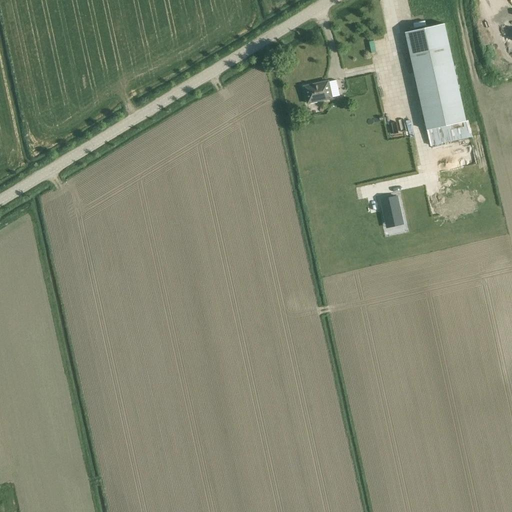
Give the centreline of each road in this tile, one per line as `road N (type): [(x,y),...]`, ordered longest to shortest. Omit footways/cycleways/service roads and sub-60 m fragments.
road 1 (tertiary): [(0,199),(330,0)]
road 2 (unknown): [(387,0),(423,143)]
